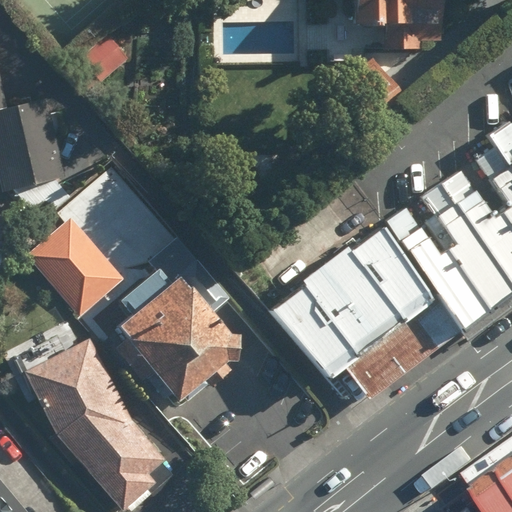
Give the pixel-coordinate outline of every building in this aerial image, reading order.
[(452,41),(452,0),(355,0),(355,25),(371,25),(371,40),(452,41)] [(217,3),(215,63),(297,66),(299,6),(217,3)] [(133,58),(116,37),(86,61),(103,82),(133,58)] [(0,151),(7,187),(66,176),(52,98),(11,105),(0,39),(0,151)] [(511,117),(488,135),(511,167),(511,117)] [(472,180),(511,234),(511,167),(487,133),(455,156),(472,180)] [(406,196),(485,304),(511,285),(447,198),(432,177),(406,196)] [(447,198),(511,285),(511,284),(511,234),(472,180),(447,198)] [(383,211),(462,320),(485,304),(405,194),(383,211)] [(461,325),(382,218),(270,299),(324,372),(345,357),(370,391),(461,325)] [(230,338),(172,265),(119,307),(131,322),(120,330),(178,403),(226,366),(227,350),(238,351),(238,339),(230,338)] [(32,373),(64,435),(127,508),(162,478),(156,470),(172,456),(138,417),(96,335),(81,343),(70,322),(7,355),(19,379),(32,373)] [(511,511),(511,460),(477,487),(493,511),(511,511)] [(40,511),(0,465),(0,511),(40,511)]
